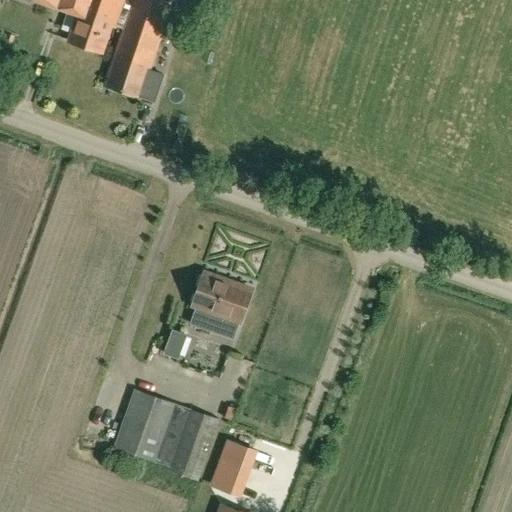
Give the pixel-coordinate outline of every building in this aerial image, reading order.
[(123,0),(39,0),(78,13),(69,40),(101,51),(110,24),(115,26),(123,0)] [(161,0),(124,0),(116,26),(123,28),(105,85),(138,97),(171,3),(161,0)] [(241,326),(255,287),(203,269),(190,307),(241,326)] [(178,359),(187,335),(173,329),(164,353),(178,359)] [(198,480),(220,419),(135,389),(114,447),(169,467),(168,469),(198,480)] [(232,421),(236,409),(228,406),(224,418),(232,421)] [(209,486),(241,497),(258,450),(227,438),(209,486)] [(216,511),(245,511),(220,502),(216,511)]
